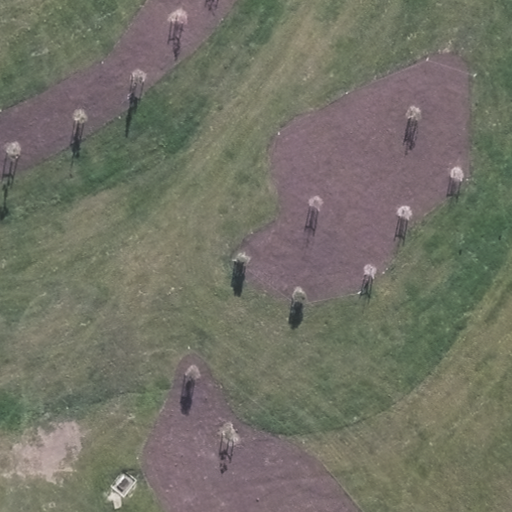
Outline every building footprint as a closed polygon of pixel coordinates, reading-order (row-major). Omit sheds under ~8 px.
[(417,374),(511,248),(511,142),(502,135),(357,329),(417,374)] [(511,263),(425,378),(471,413),(511,357),(511,263)] [(511,445),(511,371),(475,420),(511,447),(511,445)] [(0,454),(19,430),(0,416),(0,454)] [(507,511),(390,427),(328,511),(507,511)]
